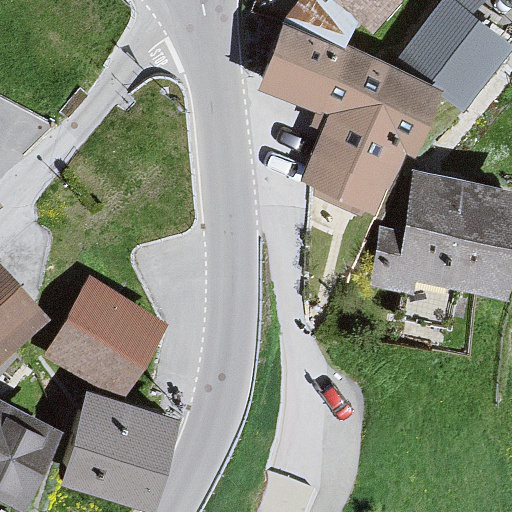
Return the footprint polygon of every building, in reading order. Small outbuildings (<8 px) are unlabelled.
[(414,0),(339,0),(386,33),(414,0)] [(511,68),(511,28),(460,0),(450,0),(409,54),(483,107),(511,68)] [(453,94),(292,20),(273,85),(337,121),(311,183),(392,217),(420,148),(434,155),(453,94)] [(511,183),(421,174),(411,243),(385,244),(382,285),(419,293),(430,276),(511,290),(511,183)] [(0,374),(62,315),(0,261),(0,374)] [(177,318),(95,280),(51,359),(132,394),(177,318)] [(184,411),(87,390),(67,481),(165,502),(184,411)] [(306,511),(319,481),(274,464),(254,511),(306,511)]
